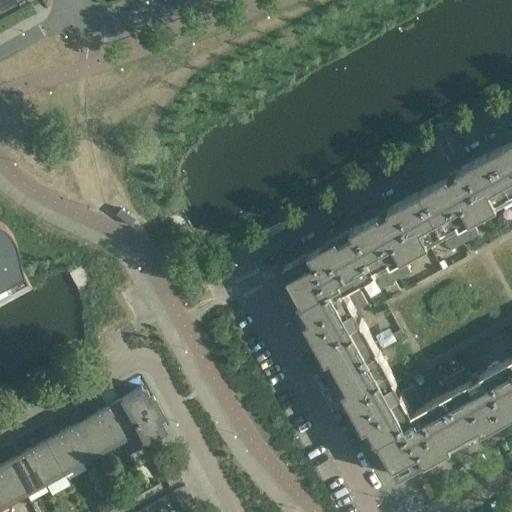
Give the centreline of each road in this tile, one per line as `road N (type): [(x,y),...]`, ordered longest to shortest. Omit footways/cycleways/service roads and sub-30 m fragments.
road 1 (residential): [(370,511),(243,263),(511,112)]
road 2 (residential): [(0,436),(148,361),(234,511)]
road 3 (residential): [(72,16),(91,31),(112,33),(203,0)]
